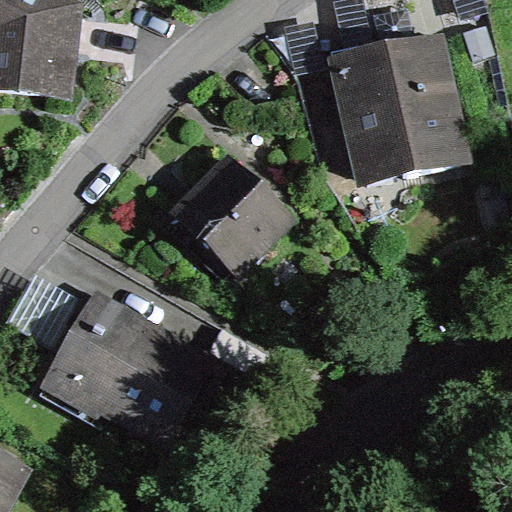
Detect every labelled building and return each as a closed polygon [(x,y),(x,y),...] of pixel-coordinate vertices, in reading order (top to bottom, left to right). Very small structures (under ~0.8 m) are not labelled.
[(63,4),(54,0),(0,0),(0,90),(68,98),(73,51),(58,49),(63,4)] [(446,96),(434,45),(342,66),(368,183),(406,174),(407,179),(462,166),(452,119),(459,118),(454,94),(446,96)] [(291,222),(230,163),(176,218),(237,278),(291,222)] [(214,369),(96,302),(46,387),(99,418),(104,410),(169,447),(214,369)] [(223,329),(209,354),(257,381),(271,356),(223,329)] [(0,511),(5,511),(28,471),(0,456),(0,511)]
